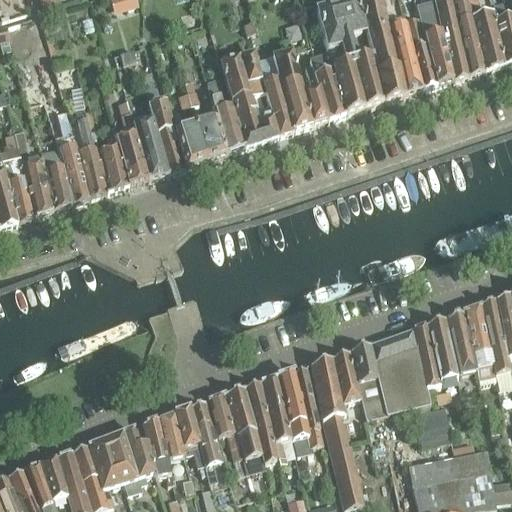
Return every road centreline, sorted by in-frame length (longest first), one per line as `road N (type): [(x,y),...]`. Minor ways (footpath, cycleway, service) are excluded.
road 1 (residential): [(0,466),(511,273)]
road 2 (residential): [(0,252),(511,85)]
